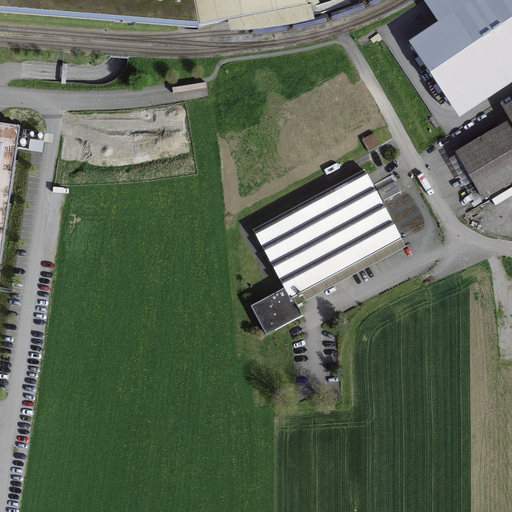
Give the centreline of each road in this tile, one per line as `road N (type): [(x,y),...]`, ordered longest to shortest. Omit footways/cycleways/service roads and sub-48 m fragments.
road 1 (residential): [(511,250),(463,236),(443,212),(344,38)]
road 2 (residential): [(0,97),(116,100),(204,89)]
